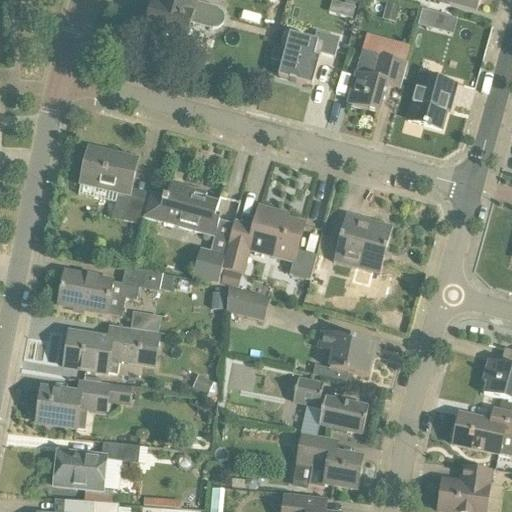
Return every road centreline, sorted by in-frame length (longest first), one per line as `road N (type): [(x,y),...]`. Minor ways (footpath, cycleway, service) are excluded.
road 1 (residential): [(474,188),(62,78)]
road 2 (residential): [(0,370),(62,78)]
road 3 (residential): [(394,511),(444,291)]
road 4 (residential): [(474,188),(511,52)]
